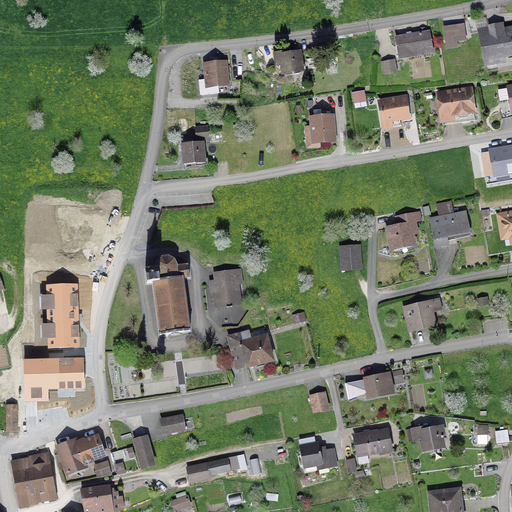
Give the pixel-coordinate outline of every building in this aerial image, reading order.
[(445,44),(465,41),(463,25),(443,29),(445,44)] [(511,28),(503,30),(502,25),(477,30),(484,66),(485,65),(484,60),(511,55),(511,28)] [(432,52),(428,32),(395,38),(397,48),(394,48),(396,57),(402,56),(402,59),(415,57),(414,55),(432,52)] [(302,71),(299,53),(280,56),(280,53),(273,54),(275,67),(281,66),(282,74),(302,71)] [(395,72),(393,62),(382,64),(384,74),(395,72)] [(227,86),(225,63),(204,66),(206,88),(227,86)] [(437,95),(442,125),(474,120),(470,90),(437,95)] [(361,94),(351,95),(353,105),(362,104),(361,94)] [(407,118),(404,99),(379,103),(380,112),(377,113),(380,130),(400,127),(399,120),(407,118)] [(329,117),(307,120),(309,147),(332,144),(329,117)] [(207,128),(194,130),(195,140),(208,139),(207,128)] [(204,163),(202,143),(181,145),(183,165),(204,163)] [(511,149),(482,154),(486,178),(511,173),(511,149)] [(415,168),(418,188),(460,181),(457,161),(415,168)] [(430,220),(435,247),(447,244),(446,239),(469,234),(465,213),(452,216),(449,202),(435,205),(436,210),(438,210),(440,218),(430,220)] [(417,213),(401,216),(403,226),(387,229),(391,249),(412,245),(410,235),(415,234),(413,223),(419,222),(417,213)] [(511,214),(499,217),(502,238),(511,236),(511,214)] [(342,269),(359,268),(358,248),(340,249),(342,269)] [(175,333),(189,332),(182,279),(189,278),(187,265),(176,267),(173,260),(167,257),(161,258),(156,263),(155,270),(144,271),(146,284),(152,283),(159,336),(175,333)] [(239,271),(213,274),(215,282),(211,282),(210,284),(211,289),(217,289),(217,294),(215,294),(216,303),(217,304),(229,302),(238,301),(239,299),(238,291),(235,291),(235,285),(240,284),(241,283),(239,271)] [(49,349),(78,348),(77,316),(76,286),(47,287),(49,349)] [(403,313),(405,318),(408,317),(411,330),(433,325),(428,303),(422,305),(421,300),(410,303),(411,307),(406,308),(407,312),(403,313)] [(294,324),(304,321),(302,314),(292,317),(294,324)] [(250,342),(249,337),(245,338),(244,333),(228,338),(236,370),(272,360),(266,337),(250,342)] [(84,388),(83,359),(54,360),(24,361),(25,393),(48,392),(48,389),(84,388)] [(402,378),(404,377),(403,376),(402,376),(401,371),(392,372),(395,384),(403,383),(402,378)] [(392,393),(388,375),(364,380),(367,393),(368,398),(392,393)] [(367,393),(364,380),(345,383),(348,397),(367,393)] [(327,409),(324,394),(310,398),(313,412),(327,409)] [(16,406),(6,406),(6,433),(16,433),(16,406)] [(181,416),(160,421),(163,434),(184,430),(193,428),(192,421),(182,423),(181,416)] [(478,435),(486,434),(486,427),(477,426),(478,435)] [(422,451),(442,447),(441,439),(442,438),(442,437),(443,437),(441,428),(420,431),(419,427),(412,429),(414,442),(420,441),(422,451)] [(497,443),(509,441),(508,430),(496,431),(497,443)] [(390,453),(386,432),(375,434),(375,433),(368,434),(364,435),(353,437),(357,456),(378,452),(379,455),(390,453)] [(487,435),(478,435),(478,444),(487,444),(487,435)] [(92,459),(104,455),(98,437),(76,445),(74,441),(84,468),(84,466),(93,463),(92,459)] [(141,469),(153,466),(145,438),(134,441),(141,469)] [(67,474),(84,468),(74,441),(57,447),(60,455),(57,456),(59,462),(62,460),(67,474)] [(327,468),(335,466),(332,451),(320,453),(318,444),(298,448),(302,468),(326,463),(327,468)] [(129,458),(135,456),(133,447),(127,449),(129,458)] [(18,503),(55,496),(50,469),(46,469),(43,456),(28,458),(29,461),(11,465),(18,503)] [(206,465),(186,470),(188,482),(209,477),(209,476),(229,471),(227,460),(206,464),(206,465)] [(355,472),(353,460),(345,461),(348,474),(355,472)] [(98,478),(110,475),(107,463),(94,466),(98,478)] [(121,502),(111,503),(109,488),(80,492),(84,511),(116,511),(122,510),(121,502)] [(461,511),(459,489),(428,493),(429,511),(461,511)] [(174,511),(189,506),(186,497),(186,498),(184,493),(175,496),(176,501),(171,502),(174,511)]
